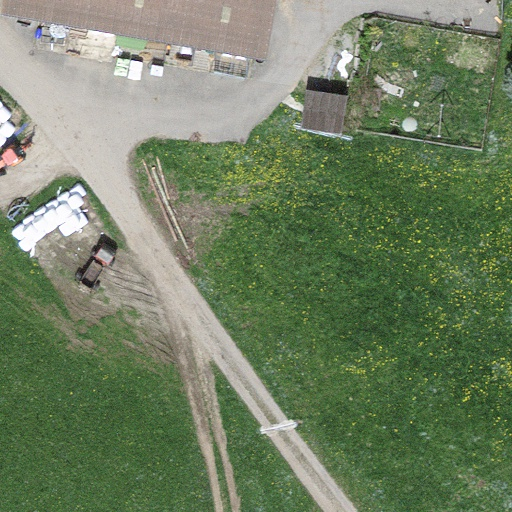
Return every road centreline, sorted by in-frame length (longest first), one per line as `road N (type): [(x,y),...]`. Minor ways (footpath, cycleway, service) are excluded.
road 1 (track): [(321,0),(303,18),(277,83),(250,103),(219,110),(70,119),(0,44)]
road 2 (track): [(343,511),(131,229)]
road 3 (track): [(221,511),(188,308)]
road 4 (track): [(70,119),(131,229)]
